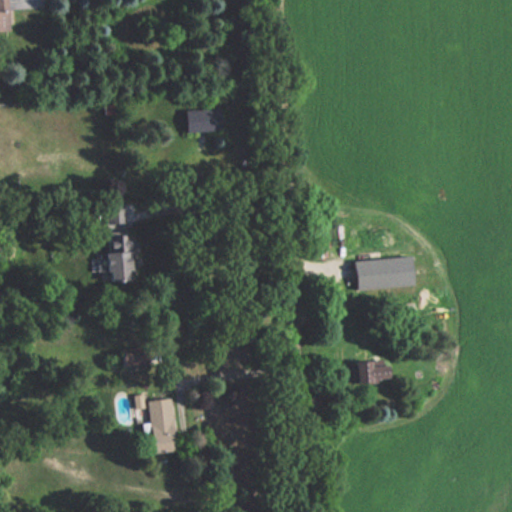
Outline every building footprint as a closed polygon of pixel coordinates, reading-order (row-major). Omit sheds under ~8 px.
[(217,108),(181,108),(181,131),(217,131),(217,108)] [(126,281),(125,234),(97,234),(97,272),(105,272),(105,282),(126,281)] [(352,261),(354,291),(410,287),(408,256),(352,261)] [(353,381),(383,381),(383,366),(367,366),(367,363),(353,363),(353,381)] [(172,451),(169,398),(146,399),(148,452),(172,451)]
